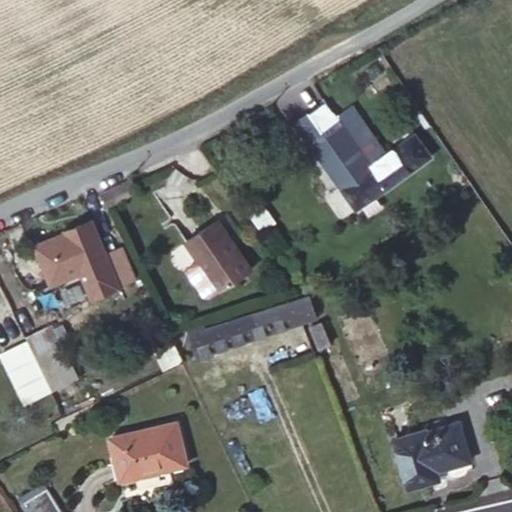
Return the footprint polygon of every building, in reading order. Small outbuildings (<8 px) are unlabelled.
[(337,119),(324,103),(296,124),(328,169),(339,161),(350,177),(340,185),(356,209),(429,156),(414,136),(385,156),(351,109),(337,119)] [(339,161),(328,169),(340,185),(350,177),(339,161)] [(261,200),(248,209),(263,230),(276,221),(261,200)] [(217,219),(186,240),(199,258),(200,257),(222,288),(251,268),(217,219)] [(74,230),(34,246),(51,286),(90,269),(74,230)] [(294,301),(302,322),(306,321),(316,318),(308,296),(294,301)] [(214,352),(302,322),(294,301),(204,330),(212,353),(214,352)] [(316,318),(306,321),(309,328),(322,323),(319,317),(316,318)] [(329,343),(322,323),(309,328),(317,347),(329,343)] [(214,355),(214,352),(212,353),(204,330),(204,326),(189,332),(198,361),(214,355)] [(31,337),(25,339),(47,385),(49,388),(54,386),(31,337)] [(47,385),(25,339),(0,350),(0,357),(18,399),(47,385)] [(47,385),(18,399),(20,402),(49,388),(47,385)] [(176,423),(110,438),(120,480),(186,465),(176,423)] [(425,473),(436,470),(468,461),(458,423),(425,432),(424,430),(394,440),(407,488),(428,482),(425,473)] [(439,480),(436,470),(425,473),(428,482),(439,480)] [(62,511),(47,489),(25,504),(30,511),(62,511)]
